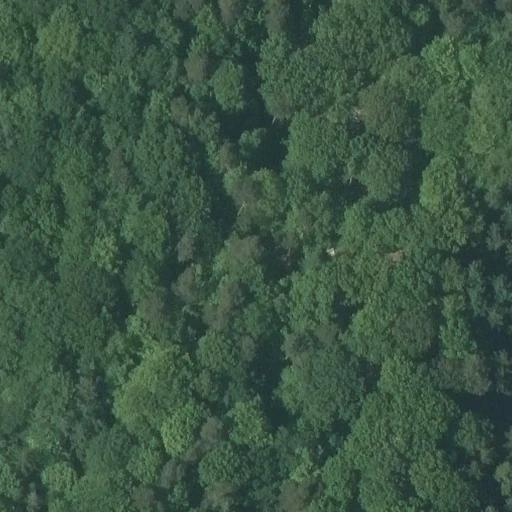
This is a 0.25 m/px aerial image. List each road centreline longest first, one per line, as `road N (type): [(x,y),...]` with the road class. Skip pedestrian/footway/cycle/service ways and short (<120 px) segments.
road 1 (track): [(346,108),(408,511)]
road 2 (track): [(346,108),(511,95)]
